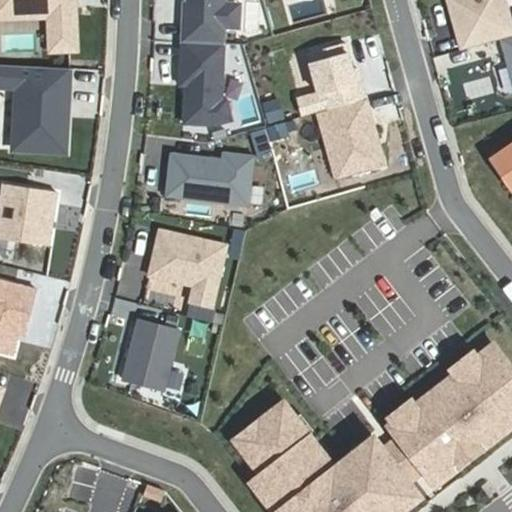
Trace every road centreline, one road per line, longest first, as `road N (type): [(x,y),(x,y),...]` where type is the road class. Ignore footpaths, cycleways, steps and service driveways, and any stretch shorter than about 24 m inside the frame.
road 1 (residential): [(47,429),(114,181),(127,0)]
road 2 (residential): [(396,0),(454,204),(511,279)]
road 3 (residential): [(215,511),(171,470),(47,429)]
